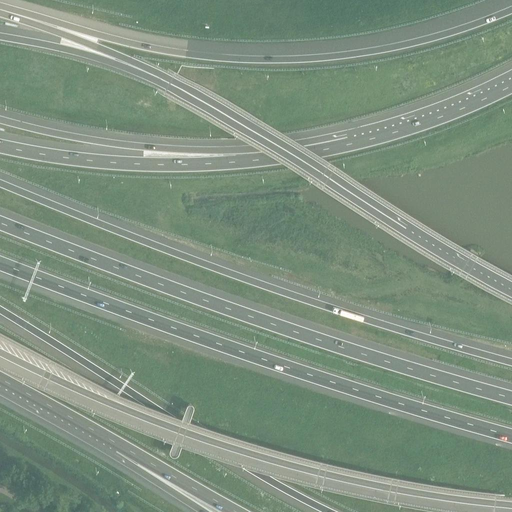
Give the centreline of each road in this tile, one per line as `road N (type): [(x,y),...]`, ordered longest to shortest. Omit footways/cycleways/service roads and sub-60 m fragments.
road 1 (motorway): [(511,361),(374,324),(0,182)]
road 2 (motorway): [(511,393),(261,319),(0,220)]
road 3 (motorway): [(0,264),(244,353),(511,436)]
road 4 (motorway): [(0,350),(167,424),(310,468),(511,506)]
road 5 (motorway): [(511,10),(388,51),(319,61),(141,46),(0,6)]
road 6 (motorway): [(511,289),(148,77)]
road 7 (motorway): [(392,131),(163,147),(80,137),(0,115)]
road 8 (motorway): [(392,131),(210,163),(86,158),(0,144)]
road 9 (motorway): [(0,309),(192,436),(328,511)]
road 10 (motorway): [(148,77),(94,46),(0,11)]
road 11 (motorway): [(148,77),(0,37)]
road 12 (motorway): [(115,449),(238,511)]
road 13 (motorway): [(0,381),(115,449)]
road 14 (motorway): [(511,83),(392,131)]
